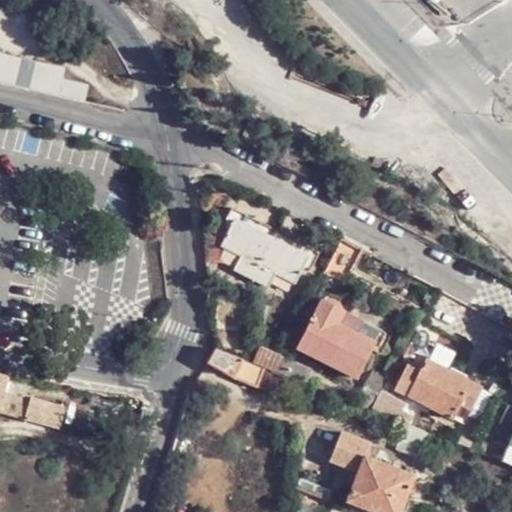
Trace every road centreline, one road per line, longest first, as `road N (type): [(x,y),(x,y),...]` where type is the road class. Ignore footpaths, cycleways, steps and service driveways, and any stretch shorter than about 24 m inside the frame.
road 1 (residential): [(511,302),(262,172),(164,138)]
road 2 (residential): [(133,511),(184,329),(164,138)]
road 3 (unknown): [(181,0),(244,63),(334,119),(389,124),(439,92)]
road 4 (residential): [(164,138),(0,99)]
road 5 (residential): [(164,138),(147,62),(97,0)]
